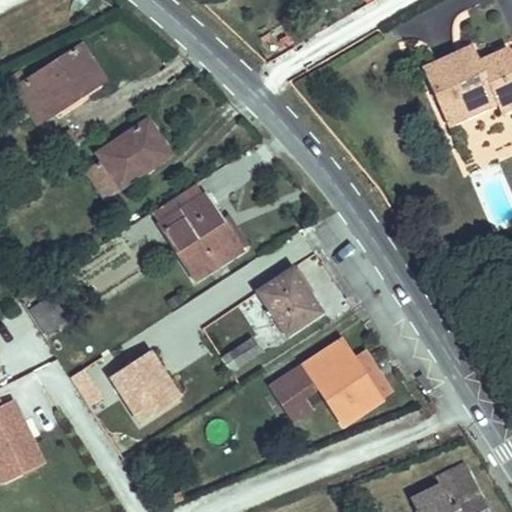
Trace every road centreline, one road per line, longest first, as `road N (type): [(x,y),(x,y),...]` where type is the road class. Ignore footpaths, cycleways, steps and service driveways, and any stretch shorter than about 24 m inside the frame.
road 1 (tertiary): [(511,454),(356,212),(210,49),(155,0)]
road 2 (unknown): [(473,392),(338,472),(234,511)]
road 3 (unknown): [(128,511),(46,383)]
